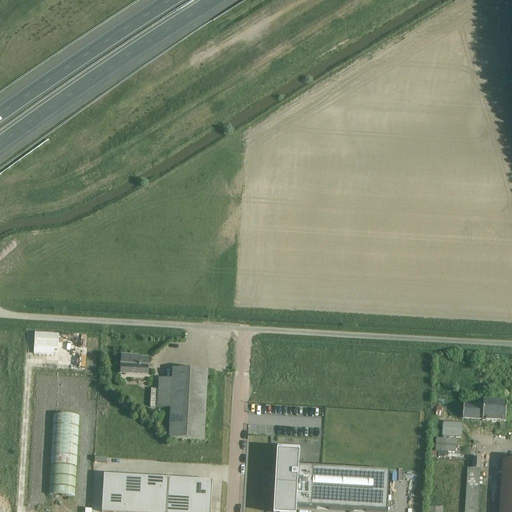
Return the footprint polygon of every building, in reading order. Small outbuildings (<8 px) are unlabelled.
[(34,348),(34,354),(54,355),(54,349),(58,349),(59,336),(35,335),(34,348)] [(147,375),(148,369),(148,359),(135,358),(135,356),(122,356),(121,366),(121,374),(147,375)] [(151,408),(157,408),(171,409),(169,440),(203,441),(207,371),(173,369),(172,380),(159,379),(158,390),(152,390),(151,408)] [(505,423),(506,412),(506,402),(483,401),(483,406),(463,405),(462,419),(482,420),(482,421),(505,423)] [(54,416),(49,495),(75,497),(80,417),(54,416)] [(443,423),(443,438),(461,439),(462,424),(443,423)] [(436,439),(436,452),(438,452),(448,453),(455,453),(455,440),(436,439)] [(277,446),(273,511),(295,511),(296,508),(358,511),(386,511),(389,473),(298,468),(299,448),(277,446)] [(478,511),(481,459),(473,458),(472,469),(467,469),(464,511),(478,511)] [(511,511),(511,460),(501,460),(501,470),(498,511),(511,511)] [(210,511),(212,482),(104,476),(101,511),(210,511)]
